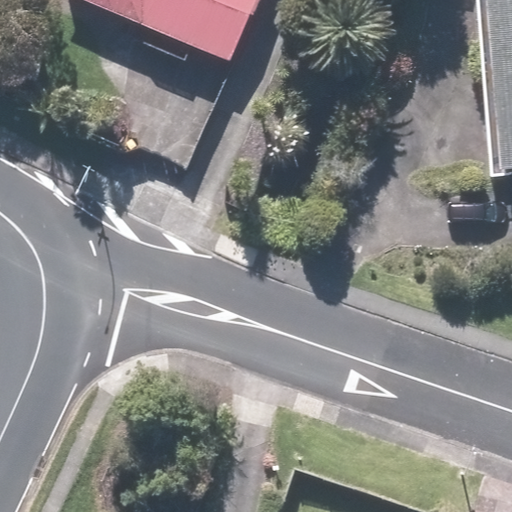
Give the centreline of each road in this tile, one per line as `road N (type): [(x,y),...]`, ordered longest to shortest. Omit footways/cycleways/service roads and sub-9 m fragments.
road 1 (residential): [(34,240),(207,308),(511,410)]
road 2 (residential): [(34,240),(46,319),(0,418)]
